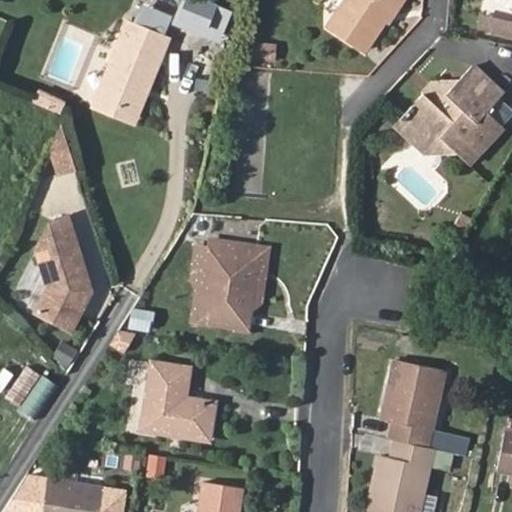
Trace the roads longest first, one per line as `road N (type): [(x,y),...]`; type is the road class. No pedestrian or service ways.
road 1 (residential): [(332,511),(346,272),(390,264)]
road 2 (residential): [(460,0),(377,101)]
